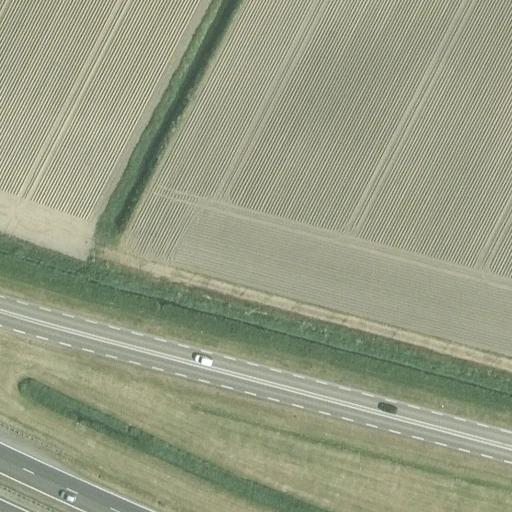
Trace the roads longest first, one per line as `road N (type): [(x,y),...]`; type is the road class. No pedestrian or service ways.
road 1 (trunk): [(511,450),(0,311)]
road 2 (track): [(85,260),(511,381)]
road 3 (trunk): [(116,511),(0,458)]
